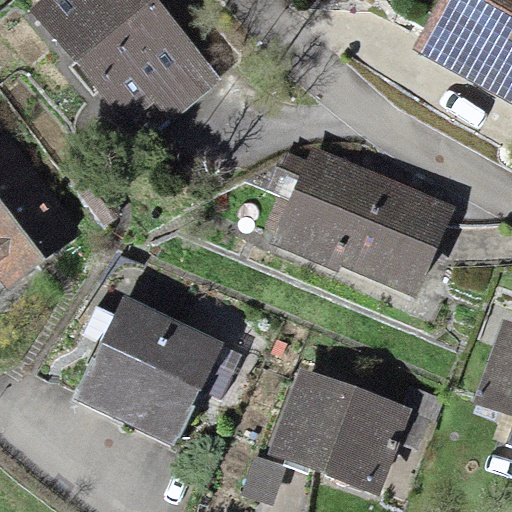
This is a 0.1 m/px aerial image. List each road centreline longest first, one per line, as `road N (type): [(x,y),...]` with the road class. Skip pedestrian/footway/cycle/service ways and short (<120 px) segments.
road 1 (residential): [(256,0),(332,86),(511,201)]
road 2 (residential): [(0,414),(102,511)]
